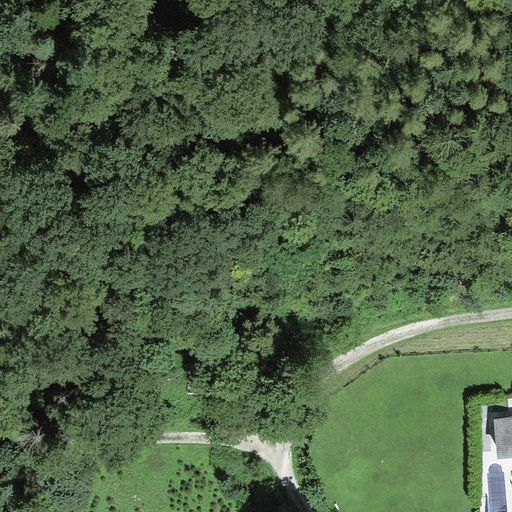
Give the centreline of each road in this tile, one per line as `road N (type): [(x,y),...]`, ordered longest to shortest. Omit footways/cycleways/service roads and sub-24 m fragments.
road 1 (track): [(314,511),(295,490),(281,441),(296,405),(336,364),(433,322),(511,311)]
road 2 (track): [(281,441),(35,441),(0,431)]
road 3 (track): [(0,67),(98,90),(139,72),(156,41),(141,0)]
